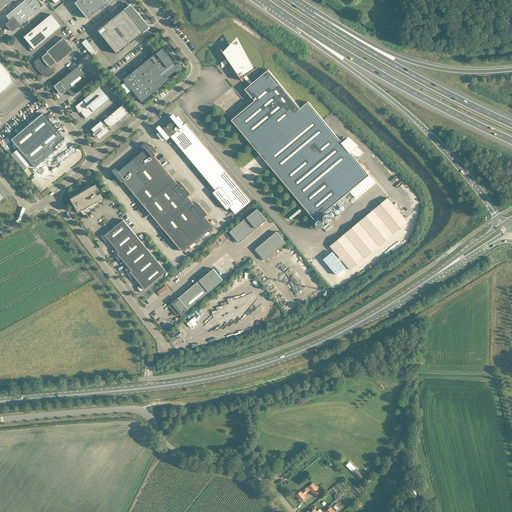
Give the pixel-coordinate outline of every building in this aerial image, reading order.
[(11,0),(10,0),(0,0),(0,8),(11,0)] [(6,24),(12,31),(19,25),(20,25),(43,6),(38,0),(24,0),(6,16),(10,21),(6,24)] [(77,0),(74,3),(87,19),(109,0),(77,0)] [(149,29),(140,17),(138,14),(129,3),(128,4),(129,4),(124,8),(123,9),(97,30),(116,54),(142,33),(143,33),(143,32),(148,28),(149,29)] [(31,51),(34,49),(38,46),(61,27),(50,14),(24,37),(23,37),(30,45),(29,45),(29,48),(31,51)] [(47,52),(43,55),(34,62),(45,76),(47,76),(55,69),(52,65),(55,62),(56,63),(73,50),(63,37),(46,51),(47,52)] [(84,37),(79,41),(90,55),(95,52),(84,37)] [(245,89),(254,101),(231,120),(315,220),(350,191),(356,199),(375,183),(369,175),(356,160),(364,153),(349,139),(343,144),(308,102),(300,108),(268,70),(252,83),(246,75),(253,70),(241,51),(238,50),(238,47),(233,45),(232,47),(224,53),(227,58),(228,58),(225,60),(227,63),(230,61),(230,62),(242,81),(243,81),(241,79),(244,77),(250,85),(245,89)] [(141,102),(182,68),(176,61),(175,62),(163,47),(155,53),(123,79),(141,102)] [(0,62),(0,93),(15,81),(0,62)] [(60,95),(62,93),(67,90),(72,96),(91,81),(78,66),(53,86),(60,95)] [(86,118),(109,99),(99,87),(82,101),(75,106),(79,113),(79,112),(80,112),(86,119),(86,118)] [(128,112),(125,109),(122,105),(103,120),(104,122),(102,124),(100,121),(91,129),(94,133),(93,133),(95,136),(96,135),(99,139),(108,131),(106,128),(108,127),(110,128),(128,112)] [(28,161),(24,164),(35,178),(37,178),(45,178),(45,179),(46,179),(52,174),(74,155),(77,153),(65,138),(64,138),(42,113),(33,121),(36,126),(33,128),(40,137),(46,144),(50,142),(56,149),(34,168),(34,167),(28,161)] [(225,170),(186,123),(183,125),(182,124),(184,123),(178,116),(177,117),(176,116),(172,118),(174,120),(163,129),(162,127),(159,130),(160,131),(157,134),(163,141),(166,138),(167,140),(171,136),(210,183),(225,170)] [(33,121),(11,140),(21,152),(40,137),(33,128),(36,126),(33,121)] [(40,137),(21,152),(28,161),(34,167),(34,168),(56,149),(50,142),(46,144),(40,137)] [(135,172),(146,184),(149,188),(168,172),(155,156),(156,155),(155,153),(157,151),(152,144),(149,146),(148,145),(145,147),(146,149),(133,161),(139,168),(135,172)] [(122,183),(124,181),(135,172),(139,168),(133,161),(119,172),(117,170),(114,173),(115,174),(114,175),(120,182),(121,181),(122,183)] [(213,192),(220,201),(238,186),(225,170),(210,183),(216,190),(213,192)] [(124,181),(134,194),(146,184),(135,172),(124,181)] [(149,188),(155,196),(175,180),(168,172),(149,188)] [(175,180),(155,196),(164,206),(186,188),(181,182),(178,184),(175,180)] [(74,207),(77,212),(80,211),(84,216),(103,200),(102,198),(100,193),(96,195),(94,191),(97,189),(95,184),(91,186),(89,183),(73,196),(69,199),(72,204),(73,203),(76,206),(74,207)] [(138,203),(142,207),(155,196),(149,188),(146,184),(134,194),(139,200),(136,202),(138,203)] [(238,186),(220,201),(227,209),(230,207),(236,214),(251,201),(238,186)] [(164,206),(168,211),(172,216),(192,200),(188,196),(191,193),(186,188),(164,206)] [(149,211),(157,221),(168,211),(164,206),(155,196),(142,207),(145,212),(146,213),(149,211)] [(388,198),(374,210),(393,233),(408,221),(405,217),(388,198)] [(172,216),(181,227),(203,208),(198,203),(195,205),(192,200),(172,216)] [(203,208),(181,227),(194,242),(213,226),(205,216),(208,214),(203,208)] [(229,231),(239,243),(266,219),(257,208),(229,231)] [(164,234),(167,238),(181,227),(172,216),(168,211),(157,221),(165,231),(162,233),(163,234),(164,234)] [(109,240),(112,244),(131,229),(123,220),(107,233),(106,232),(101,235),(106,242),(109,240)] [(181,227),(167,238),(171,242),(170,243),(171,244),(174,242),(182,252),(194,242),(181,227)] [(112,251),(115,256),(138,237),(131,229),(112,244),(116,248),(112,251)] [(255,249),(265,261),(286,243),(276,231),(255,249)] [(122,258),(125,262),(145,246),(138,237),(115,256),(119,261),(122,258)] [(125,269),(128,274),(152,254),(145,246),(125,262),(128,266),(125,269)] [(332,252),(323,259),(337,275),(346,268),(332,252)] [(134,277),(138,281),(159,263),(152,254),(128,274),(132,279),(134,277)] [(326,276),(331,272),(317,256),(313,260),(326,276)] [(159,263),(138,281),(141,284),(137,287),(141,292),(147,288),(146,288),(166,271),(159,263)] [(169,306),(177,316),(184,310),(185,311),(223,280),(213,268),(210,271),(209,270),(202,276),(203,277),(177,299),(177,298),(176,298),(175,298),(175,299),(169,306)] [(157,292),(159,294),(167,290),(168,289),(168,288),(167,288),(165,285),(157,292)] [(247,311),(254,301),(253,296),(250,297),(248,296),(249,295),(233,300),(237,302),(239,302),(241,309),(239,312),(241,314),(243,313),(244,312),(247,311)] [(175,338),(182,333),(179,330),(172,335),(175,338)] [(353,473),(359,479),(363,475),(357,469),(353,473)] [(320,492),(313,483),(308,487),(310,490),(315,496),(320,492)] [(304,495),(307,492),(305,489),(302,492),(301,491),(300,491),(296,495),(301,501),(305,498),(306,497),(304,495)] [(337,511),(341,507),(336,503),(333,506),(337,511)]
